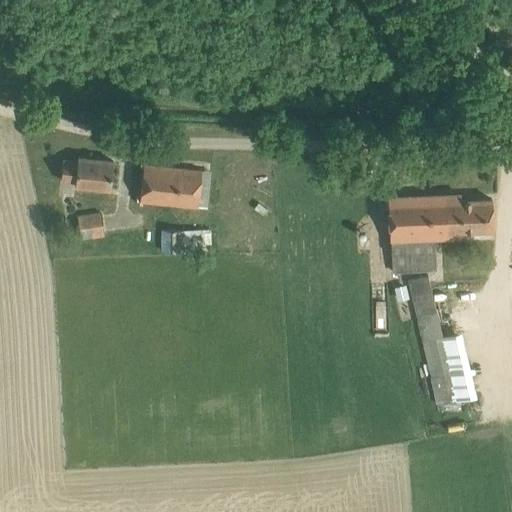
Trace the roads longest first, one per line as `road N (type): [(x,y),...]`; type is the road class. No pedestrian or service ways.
road 1 (unclassified): [(511,146),(136,142),(0,110)]
road 2 (unclassified): [(511,87),(409,0)]
